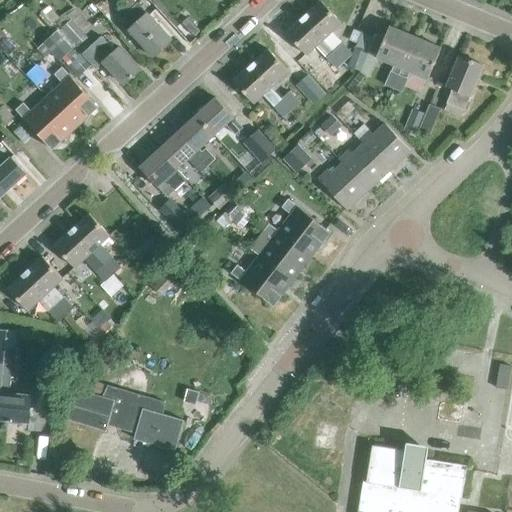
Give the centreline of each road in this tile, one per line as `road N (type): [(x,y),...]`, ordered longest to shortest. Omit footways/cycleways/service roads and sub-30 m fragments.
road 1 (residential): [(0,484),(131,509),(178,502),(398,229)]
road 2 (residential): [(0,245),(269,0)]
road 3 (residential): [(398,229),(511,118)]
